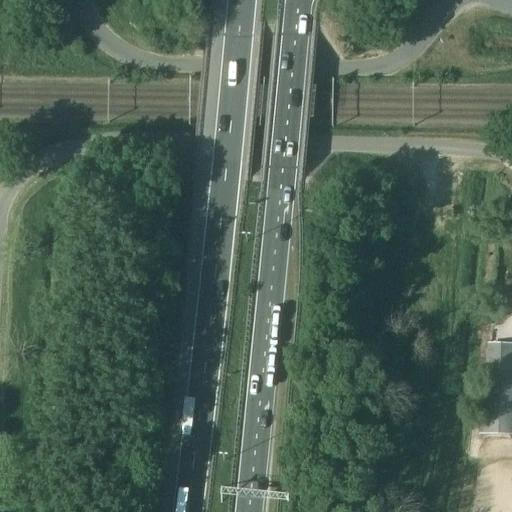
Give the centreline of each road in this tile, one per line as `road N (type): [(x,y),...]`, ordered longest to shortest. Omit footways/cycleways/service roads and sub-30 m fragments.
road 1 (trunk): [(248,511),(297,0)]
road 2 (unclassified): [(8,181),(51,154),(143,139),(511,155)]
road 3 (unclassified): [(90,0),(115,38),(149,61),(209,70),(381,67),(404,55),(454,0)]
road 4 (trunk): [(240,0),(215,260)]
road 5 (motorway): [(215,260),(185,511)]
